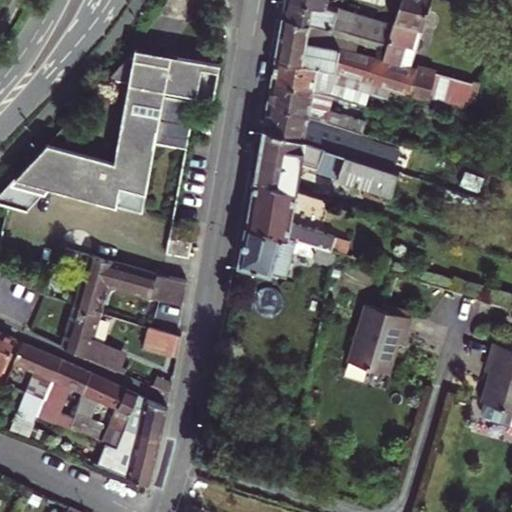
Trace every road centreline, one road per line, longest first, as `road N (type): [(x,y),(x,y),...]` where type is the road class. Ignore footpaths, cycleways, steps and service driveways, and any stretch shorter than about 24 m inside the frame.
road 1 (residential): [(160,511),(259,0)]
road 2 (secondary): [(0,131),(108,0)]
road 3 (residential): [(133,511),(0,451)]
